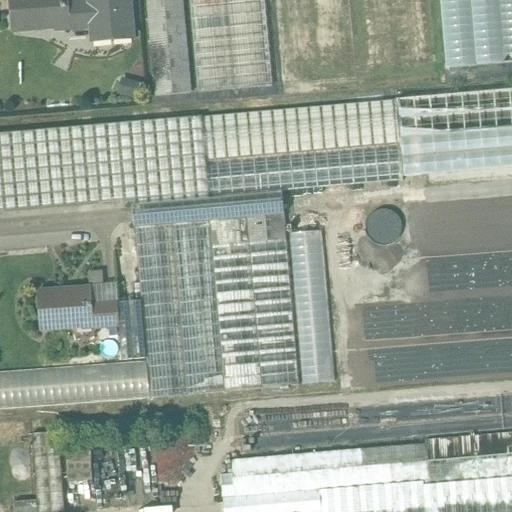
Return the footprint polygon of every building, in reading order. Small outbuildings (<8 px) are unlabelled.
[(66,0),(11,0),(15,33),(57,30),(57,28),(66,27),(67,31),(93,29),(94,42),(134,39),(130,0),(90,0),(91,4),(67,5),(66,0)] [(147,0),(156,97),(193,94),(184,0),(189,0),(198,93),(273,87),(265,0),(147,0)] [(511,0),(441,0),(448,71),(511,65),(511,0)] [(511,90),(396,101),(400,144),(403,180),(511,170),(511,90)] [(396,101),(203,118),(207,161),(400,144),(396,101)] [(203,118),(0,135),(0,213),(134,202),(137,229),(140,261),(143,302),(148,360),(152,400),(227,393),(211,221),(286,215),(284,191),(210,198),(207,161),(203,118)] [(400,144),(207,161),(210,198),(284,191),(328,187),(403,180),(400,144)] [(403,233),(389,209),(370,220),(383,244),(403,233)] [(286,215),(211,221),(227,393),(301,386),(286,215)] [(104,282),(102,270),(89,272),(90,284),(104,282)] [(94,290),(41,295),(44,331),(94,326),(95,330),(110,328),(108,305),(95,306),(94,290)] [(143,302),(122,304),(124,327),(120,327),(124,362),(148,360),(143,302)] [(122,304),(108,305),(110,328),(120,327),(124,327),(122,304)] [(426,445),(231,461),(233,475),(221,476),(223,511),(321,511),(319,490),(423,482),(429,481),(430,486),(511,478),(511,432),(426,440),(426,445)] [(66,511),(61,434),(34,436),(39,502),(16,504),(16,511),(66,511)] [(90,453),(66,454),(68,483),(92,482),(90,453)] [(511,511),(511,478),(430,486),(429,481),(423,482),(426,511),(511,511)] [(426,511),(423,482),(319,490),(321,511),(426,511)]
